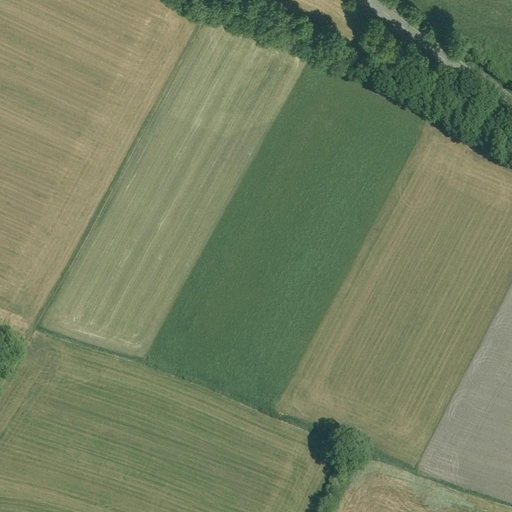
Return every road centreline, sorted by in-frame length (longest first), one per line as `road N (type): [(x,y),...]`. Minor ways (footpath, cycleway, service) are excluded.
road 1 (track): [(215,3),(68,278),(0,385)]
road 2 (track): [(511,148),(487,145),(215,3)]
road 3 (tertiary): [(373,0),(511,110)]
